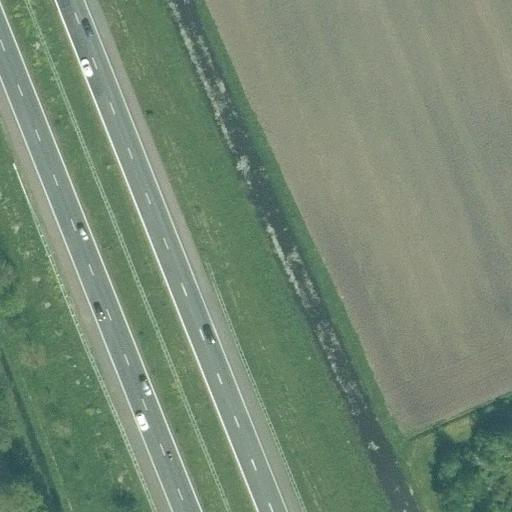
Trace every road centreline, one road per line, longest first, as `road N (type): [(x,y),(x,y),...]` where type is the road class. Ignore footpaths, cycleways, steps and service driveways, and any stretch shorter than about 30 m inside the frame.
road 1 (motorway): [(271,511),(69,0)]
road 2 (motorway): [(0,38),(189,511)]
